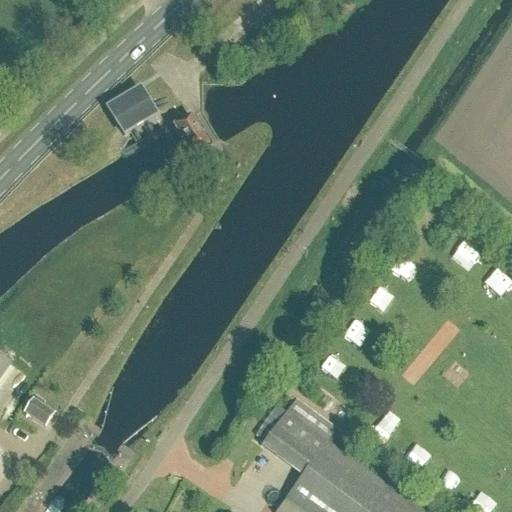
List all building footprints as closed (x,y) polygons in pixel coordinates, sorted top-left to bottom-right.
[(123,142),(158,122),(141,92),(106,112),(123,142)] [(173,131),(190,160),(208,150),(190,121),(173,131)] [(24,418),(44,431),(54,416),(33,403),(24,418)] [(297,404),(265,447),(286,462),(318,419),(297,404)] [(415,511),(330,448),(307,478),(305,482),(282,511),(415,511)] [(242,474),(270,490),(276,479),(236,456),(229,468),(226,466),(218,479),(234,488),(242,474)]
